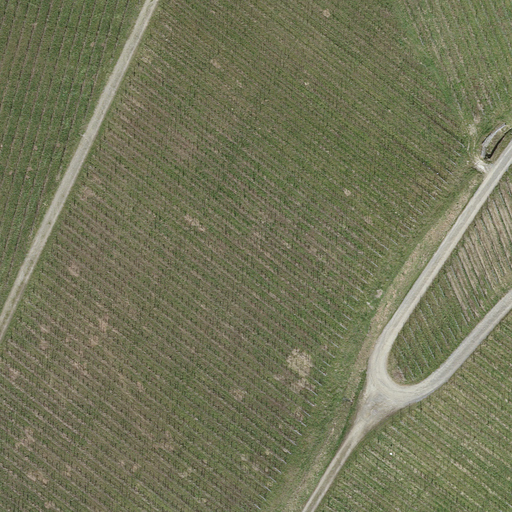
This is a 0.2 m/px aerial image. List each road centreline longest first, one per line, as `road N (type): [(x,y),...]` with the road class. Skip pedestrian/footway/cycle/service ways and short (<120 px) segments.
road 1 (track): [(511,300),(422,391),(391,387),(383,370),(387,340),(511,154)]
road 2 (track): [(0,334),(153,0)]
road 3 (track): [(391,387),(310,511)]
